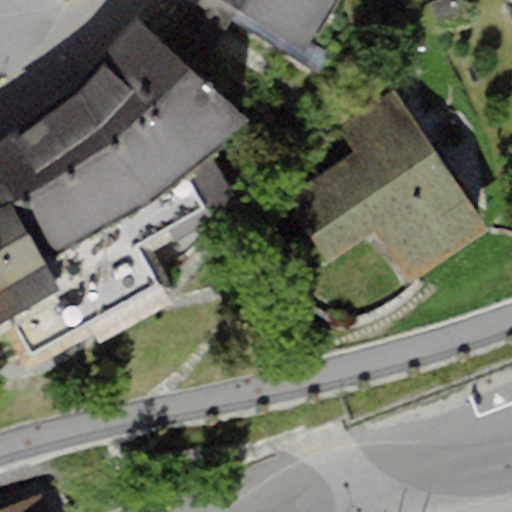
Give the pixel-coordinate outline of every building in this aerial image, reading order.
[(193,0),(165,42),(198,72),(228,16),(203,0),(193,0)] [(203,0),(208,3),(228,16),(315,71),(327,47),(309,39),(332,0),(203,0)] [(165,42),(133,14),(100,53),(108,61),(84,81),(73,90),(15,131),(9,125),(0,132),(0,323),(1,323),(30,373),(176,285),(153,249),(241,197),(212,147),(250,119),(198,72),(165,42)] [(348,144),(267,201),(313,266),(375,223),(412,276),(490,221),(431,138),(386,74),(327,115),(348,144)] [(38,511),(31,492),(0,502),(0,511),(38,511)]
